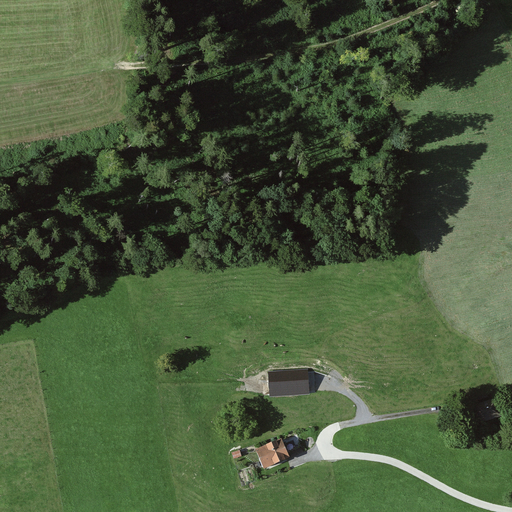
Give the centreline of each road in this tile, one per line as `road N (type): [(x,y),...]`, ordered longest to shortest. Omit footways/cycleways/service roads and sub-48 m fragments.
road 1 (unclassified): [(511,510),(448,492),(403,467),(324,451),(322,435),(337,425),(461,409)]
road 2 (track): [(439,0),(335,43),(227,61),(113,67)]
